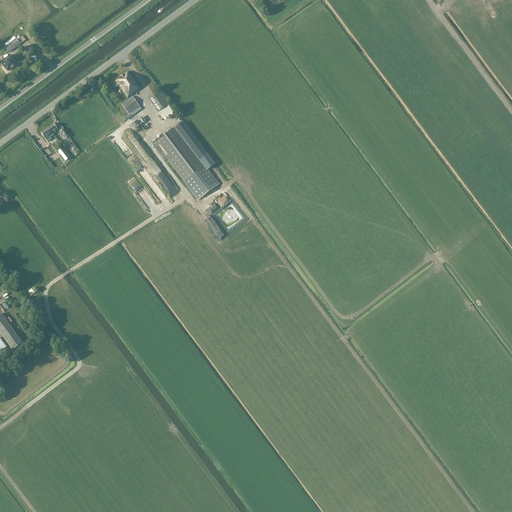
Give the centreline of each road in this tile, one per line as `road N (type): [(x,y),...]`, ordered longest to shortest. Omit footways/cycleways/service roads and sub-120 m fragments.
road 1 (tertiary): [(0,143),(194,0)]
road 2 (unclassified): [(0,107),(146,0)]
